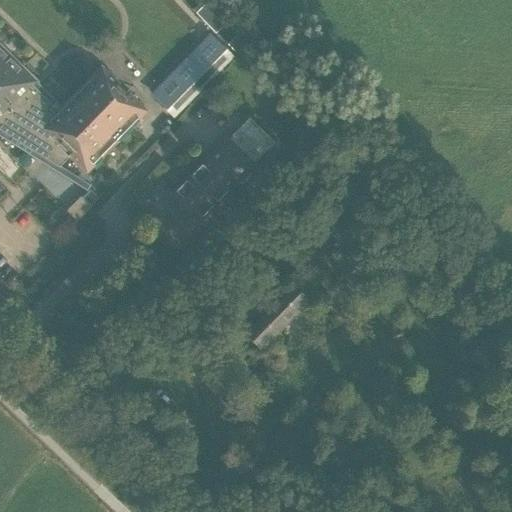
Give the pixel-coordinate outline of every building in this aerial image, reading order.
[(207,3),(196,15),(215,35),(227,24),(207,3)] [(220,40),(234,53),(246,41),(233,27),(220,40)] [(235,62),(218,44),(160,99),(177,117),(235,62)] [(130,96),(131,95),(119,83),(118,84),(101,68),(57,113),(30,87),(34,83),(0,50),(0,131),(58,168),(68,158),(68,159),(69,158),(86,175),(147,113),(130,96)] [(293,102),(323,131),(335,119),(305,90),(293,102)] [(170,196),(199,224),(255,167),(253,165),(274,145),(257,128),(269,115),(263,109),(250,121),(249,120),(228,140),(226,139),(170,196)] [(70,164),(61,172),(79,191),(88,182),(70,164)] [(236,242),(247,254),(273,231),(263,219),(236,242)] [(293,287),(281,300),(279,298),(267,309),(269,311),(245,337),(259,351),(265,345),(266,346),(308,304),(308,301),(293,287)]
